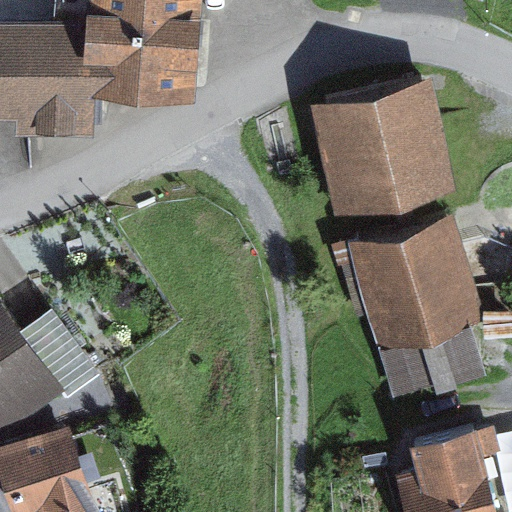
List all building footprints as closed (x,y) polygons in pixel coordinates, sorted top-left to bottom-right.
[(90,0),(90,10),(0,6),(0,114),(93,117),(94,81),(197,85),(200,0),(90,0)] [(419,80),(327,98),(350,209),(441,190),(419,80)] [(447,206),(348,238),(401,407),(488,379),(469,319),(482,316),(447,206)] [(22,317),(0,287),(0,379),(22,409),(100,351),(55,292),(22,317)] [(209,374),(171,363),(157,412),(195,423),(209,374)] [(111,511),(81,406),(0,428),(0,435),(20,506),(44,499),(47,511),(111,511)] [(504,511),(477,420),(414,438),(435,511),(504,511)]
